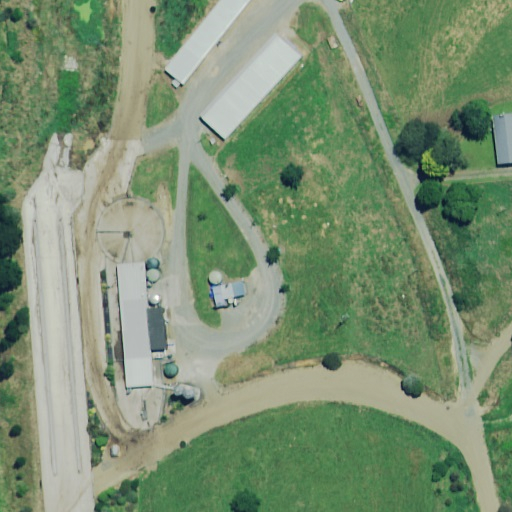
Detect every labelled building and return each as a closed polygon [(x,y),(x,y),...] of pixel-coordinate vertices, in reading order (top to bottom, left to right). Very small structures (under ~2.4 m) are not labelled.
[(252,0),(223,0),(166,71),(183,85),(252,0)] [(302,58),(277,35),(200,117),(225,140),(302,58)] [(511,164),(511,116),(495,118),(498,165),(511,164)] [(148,309),(145,264),(118,266),(127,388),(154,386),(151,351),(165,350),(162,308),(148,309)] [(221,273),(209,274),(210,285),(222,283),(221,273)] [(234,298),(231,286),(213,290),(217,308),(225,306),(224,300),(234,298)]
